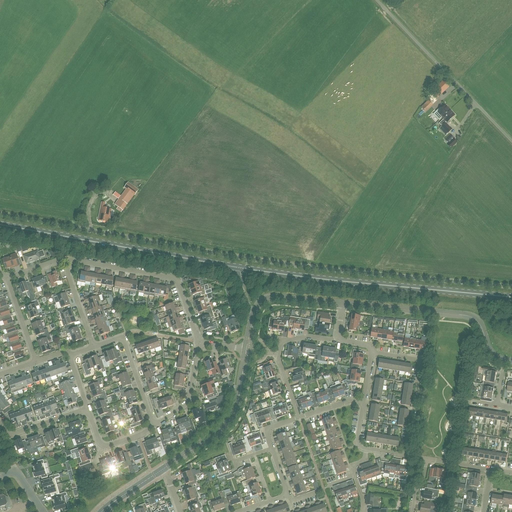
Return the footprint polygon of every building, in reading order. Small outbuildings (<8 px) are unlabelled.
[(434,90),(435,91),(440,95),(448,87),(443,81),(434,90)] [(429,100),(421,107),(425,111),(432,104),(429,100)] [(442,118),(442,117),(450,110),(445,105),(442,108),(440,107),(433,114),(439,121),(442,118)] [(450,110),(442,117),(442,118),(443,119),(439,123),(441,126),(447,133),(451,129),(446,123),(454,115),(450,110)] [(119,199),(115,204),(118,207),(123,210),(123,211),(132,198),(134,195),(135,195),(139,190),(135,188),(128,183),(124,188),(126,190),(119,199)] [(109,222),(111,209),(104,208),(105,203),(102,202),(98,220),(109,222)] [(39,252),(38,252),(37,251),(24,256),(26,263),(40,258),(40,257),(41,257),(42,257),(42,256),(42,255),(42,254),(42,253),(41,252),(40,251),(39,252)] [(12,267),(12,268),(19,265),(16,254),(10,256),(10,257),(3,260),(6,269),(12,267)] [(85,282),(87,271),(84,271),(84,273),(81,272),(81,273),(79,272),(77,282),(85,283),(85,282)] [(58,277),(59,277),(58,275),(57,275),(56,272),(47,274),(52,287),(58,286),(57,283),(59,282),(58,277)] [(45,283),(43,276),(37,278),(40,287),(45,285),(46,289),(50,288),(48,282),(45,283)] [(190,290),(200,287),(197,278),(190,277),(189,280),(192,280),(193,284),(189,285),(190,288),(189,289),(190,290)] [(40,287),(37,278),(31,280),(34,286),(31,287),(33,294),(38,292),(37,290),(38,289),(38,288),(40,287)] [(25,282),(22,283),(19,284),(21,289),(18,290),(20,294),(22,293),(26,292),(28,297),(29,297),(31,302),(35,301),(33,294),(31,287),(27,288),(25,282)] [(209,290),(207,285),(200,287),(190,290),(190,292),(191,293),(192,295),(199,293),(200,296),(201,296),(206,294),(211,293),(210,290),(209,290)] [(166,295),(166,292),(170,293),(171,290),(171,289),(171,287),(167,286),(166,287),(161,286),(160,296),(164,297),(164,299),(166,300),(167,299),(168,295),(166,295)] [(55,304),(68,299),(66,293),(60,295),(59,293),(53,295),(54,297),(53,298),(55,304)] [(204,301),(208,300),(206,294),(201,296),(202,299),(195,301),(195,302),(194,303),(195,305),(196,306),(196,307),(205,304),(204,301)] [(100,301),(98,296),(90,299),(89,297),(86,298),(84,299),(85,302),(87,302),(88,302),(89,302),(90,305),(98,302),(100,301)] [(64,307),(70,305),(68,299),(55,304),(58,309),(57,310),(58,312),(59,312),(65,310),(64,307)] [(28,313),(37,310),(35,307),(39,306),(37,300),(35,301),(31,302),(32,305),(26,307),(28,313)] [(100,307),(98,302),(90,305),(91,307),(87,308),(88,311),(100,307)] [(178,307),(177,305),(174,306),(173,303),(165,306),(167,311),(178,307)] [(198,313),(206,310),(207,313),(212,311),(210,306),(206,307),(205,304),(196,307),(198,313)] [(10,314),(8,309),(6,309),(5,306),(0,307),(0,317),(1,317),(8,314),(8,315),(10,314)] [(104,311),(102,306),(100,307),(88,311),(89,313),(92,312),(93,315),(104,311)] [(177,314),(176,311),(179,310),(178,307),(167,311),(168,317),(177,314)] [(44,314),(42,315),(41,312),(38,313),(37,310),(28,313),(30,319),(36,317),(37,319),(43,317),(45,317),(44,314)] [(74,316),(72,310),(66,313),(65,310),(59,312),(62,320),(74,316)] [(94,317),(88,320),(89,322),(105,316),(104,311),(93,315),(94,317)] [(210,318),(214,317),(212,311),(207,313),(206,313),(207,316),(200,319),(202,324),(211,321),(210,318)] [(331,319),(330,319),(330,318),(324,317),(324,313),(318,312),(317,318),(320,319),(319,322),(329,324),(330,323),(331,323),(331,319)] [(9,318),(8,315),(8,314),(1,317),(0,317),(0,321),(3,321),(4,325),(11,323),(13,322),(11,317),(9,318)] [(167,323),(170,322),(182,318),(181,315),(178,316),(177,314),(168,317),(166,318),(167,323)] [(74,316),(62,320),(65,329),(71,327),(70,324),(76,322),(74,316)] [(96,322),(97,325),(105,322),(107,321),(107,318),(106,317),(105,316),(89,322),(90,324),(96,322)] [(231,332),(239,329),(236,319),(236,318),(235,317),(235,316),(234,316),(231,317),(231,318),(227,319),(231,332)] [(34,330),(42,327),(40,321),(44,320),(43,317),(37,319),(38,322),(32,324),(34,330)] [(290,317),(289,321),(289,323),(288,327),(293,328),(293,329),(294,330),(296,331),(297,330),(298,330),(299,321),(300,321),(300,318),(290,317)] [(172,327),(180,324),(179,321),(183,320),(182,318),(170,322),(167,323),(169,328),(172,327)] [(289,323),(289,321),(279,320),(279,322),(278,331),(283,332),(284,327),(288,327),(289,323)] [(218,328),(216,323),(212,324),(211,321),(202,324),(204,330),(211,328),(212,330),(218,328)] [(107,327),(105,322),(97,325),(98,328),(94,329),(95,331),(107,327)] [(330,325),(329,325),(329,324),(319,322),(319,326),(316,326),(315,332),(321,333),(322,329),(328,330),(329,329),(329,330),(330,329),(330,326),(330,325)] [(12,326),(11,323),(4,325),(0,326),(0,329),(1,329),(2,331),(6,329),(7,334),(14,331),(14,332),(16,331),(14,326),(12,326)] [(180,336),(185,334),(183,328),(182,329),(180,324),(172,327),(174,332),(178,331),(180,336)] [(49,334),(48,332),(47,329),(44,330),(42,327),(34,330),(36,336),(42,334),(43,337),(50,334),(49,334)] [(80,333),(79,333),(80,332),(79,329),(78,329),(78,328),(71,330),(71,327),(65,329),(63,330),(64,333),(66,332),(67,334),(70,333),(71,336),(80,333)] [(109,327),(107,327),(95,331),(96,334),(99,333),(100,335),(108,333),(110,332),(109,327)] [(15,335),(14,332),(14,331),(7,334),(2,335),(3,337),(4,337),(5,339),(9,338),(10,342),(17,340),(19,339),(17,334),(15,335)] [(82,339),(80,333),(71,336),(72,340),(69,341),(71,346),(77,344),(76,341),(82,339)] [(48,344),(47,341),(51,340),(49,336),(50,336),(50,334),(43,337),(44,339),(38,341),(40,347),(48,344)] [(160,347),(157,339),(152,340),(155,349),(160,347)] [(18,343),(17,340),(10,342),(5,344),(6,346),(7,346),(7,348),(12,346),(13,351),(20,348),(20,349),(22,348),(20,343),(18,343)] [(155,349),(152,340),(146,342),(149,351),(155,349)] [(149,351),(146,342),(141,344),(144,352),(149,351)] [(188,353),(189,347),(187,346),(188,343),(181,342),(180,351),(188,353)] [(51,347),(50,348),(48,344),(40,347),(42,353),(48,351),(49,354),(55,352),(54,349),(52,350),(51,347)] [(144,352),(141,344),(136,346),(138,354),(144,352)] [(308,354),(310,345),(303,344),(302,350),(299,349),(299,350),(298,356),(301,357),(302,353),(308,354)] [(315,351),(316,346),(310,345),(308,354),(308,357),(314,358),(315,358),(314,360),(316,361),(317,361),(317,360),(318,358),(319,353),(319,352),(315,351)] [(328,358),(329,348),(329,347),(324,346),(324,347),(323,347),(322,354),(319,353),(318,358),(317,360),(324,362),(325,357),(328,358)] [(291,361),(297,362),(298,356),(299,350),(295,349),(296,348),(289,347),(288,352),(284,351),(284,356),(292,357),(291,361)] [(337,364),(338,356),(335,356),(336,349),(335,349),(335,348),(331,347),(330,348),(329,348),(328,358),(327,361),(334,362),(334,363),(337,364)] [(21,352),(20,349),(20,348),(13,351),(5,353),(6,356),(8,356),(8,357),(13,355),(15,360),(17,359),(25,356),(23,351),(21,352)] [(119,350),(116,352),(115,350),(114,349),(111,350),(111,351),(109,352),(112,361),(115,360),(116,364),(123,361),(119,350)] [(363,360),(363,355),(360,354),(361,351),(353,350),(352,359),(353,359),(363,360)] [(112,361),(109,352),(108,352),(107,352),(107,351),(104,352),(104,353),(104,354),(103,354),(105,360),(102,361),(104,368),(109,366),(110,363),(109,362),(112,361)] [(99,362),(96,356),(90,358),(90,359),(91,359),(93,367),(96,366),(97,368),(98,368),(99,371),(101,370),(102,372),(103,372),(105,371),(104,368),(102,361),(99,362)] [(91,359),(90,359),(84,361),(87,367),(83,369),(86,376),(91,374),(90,372),(91,371),(91,369),(94,368),(93,367),(91,359)] [(229,368),(226,359),(219,362),(222,369),(219,370),(220,373),(221,376),(227,374),(226,369),(229,368)] [(362,366),(363,360),(353,359),(352,363),(351,363),(350,367),(358,368),(358,365),(362,366)] [(57,361),(61,374),(66,372),(66,374),(68,374),(64,363),(61,365),(59,360),(57,361)] [(212,360),(210,361),(209,360),(204,362),(206,366),(207,366),(208,371),(212,370),(213,375),(214,375),(220,373),(219,370),(217,366),(214,367),(212,360)] [(61,374),(57,361),(55,362),(56,366),(53,367),(57,378),(58,377),(57,375),(61,374)] [(186,370),(187,364),(178,362),(176,371),(183,372),(183,369),(186,370)] [(142,369),(144,375),(152,372),(156,371),(155,368),(151,369),(149,364),(149,363),(148,364),(143,366),(144,368),(142,369)] [(57,378),(53,367),(50,368),(48,364),(46,365),(51,377),(55,376),(56,378),(57,378)] [(51,377),(46,365),(44,366),(46,370),(42,371),(46,381),(47,381),(47,379),(51,377)] [(273,371),(271,366),(268,367),(267,365),(259,367),(260,370),(262,370),(264,375),(273,371)] [(360,377),(361,372),(358,371),(358,368),(350,367),(350,370),(351,370),(350,375),(360,377)] [(495,378),(496,372),(491,372),(492,369),(483,367),(483,370),(484,371),(483,376),(486,377),(495,378)] [(46,381),(42,371),(39,372),(38,368),(36,369),(40,381),(44,380),(45,382),(46,381)] [(40,381),(36,369),(33,369),(35,373),(31,375),(35,385),(36,385),(36,383),(40,381)] [(307,382),(304,374),(303,374),(301,369),(294,371),(295,375),(291,377),(294,383),(298,381),(299,384),(304,382),(307,382)] [(184,382),(185,376),(182,375),(183,372),(176,371),(175,380),(184,382)] [(275,377),(273,371),(264,375),(265,377),(264,378),(264,379),(265,383),(273,381),(272,378),(275,377)] [(33,386),(30,375),(26,376),(25,372),(23,373),(27,386),(31,384),(32,386),(33,386)] [(129,379),(127,373),(121,375),(120,372),(112,375),(113,378),(115,377),(116,380),(119,379),(121,382),(129,379)] [(154,377),(152,372),(144,375),(146,380),(154,377)] [(27,386),(23,373),(21,374),(22,378),(19,379),(22,389),(28,388),(27,386)] [(359,382),(360,377),(350,375),(350,381),(346,380),(343,381),(343,384),(346,391),(349,390),(347,385),(350,384),(354,385),(356,384),(357,382),(359,382)] [(22,389),(19,379),(15,380),(14,376),(12,377),(17,391),(22,389)] [(17,391),(12,377),(10,377),(11,382),(8,383),(12,393),(17,391)] [(156,383),(154,377),(146,380),(148,386),(156,383)] [(494,383),(495,378),(486,377),(486,382),(483,382),(483,384),(489,385),(489,383),(494,383)] [(100,389),(99,386),(102,384),(101,382),(102,381),(101,378),(94,381),(95,384),(89,386),(91,392),(100,389)] [(131,385),(129,379),(121,382),(122,385),(118,386),(120,392),(126,390),(125,387),(131,385)] [(202,392),(215,387),(212,379),(206,381),(207,384),(201,386),(202,389),(201,389),(202,392)] [(183,387),(184,382),(175,380),(174,389),(180,390),(181,387),(183,387)] [(62,389),(74,385),(73,383),(70,384),(69,381),(67,381),(60,384),(62,389)] [(279,388),(277,382),(274,383),(273,381),(265,383),(263,384),(262,385),(263,387),(265,388),(266,388),(269,388),(270,391),(279,388)] [(159,391),(156,383),(148,386),(150,391),(152,390),(153,393),(159,391)] [(346,391),(343,384),(341,384),(340,384),(335,385),(336,388),(339,397),(344,395),(343,392),(346,391)] [(492,394),(493,388),(489,388),(489,385),(483,384),(481,384),(481,387),(482,387),(481,392),(484,392),(484,393),(492,394)] [(73,392),(72,388),(75,387),(74,385),(62,389),(64,395),(73,392)] [(339,397),(336,388),(335,385),(330,387),(330,388),(327,389),(330,397),(333,396),(334,399),(339,397)] [(218,396),(216,390),(215,387),(202,392),(203,395),(204,394),(205,397),(211,394),(212,398),(218,396)] [(268,391),(270,396),(271,399),(278,397),(280,396),(279,395),(280,393),(281,393),(280,391),(281,390),(280,388),(279,388),(270,391),(268,391)] [(106,395),(104,391),(101,392),(100,389),(91,392),(93,398),(99,396),(100,399),(108,396),(108,394),(106,395)] [(330,397),(327,389),(325,390),(325,391),(320,393),(323,402),(328,400),(327,397),(330,397)] [(135,397),(133,391),(127,393),(126,390),(120,392),(122,398),(126,396),(127,400),(135,397)] [(66,400),(78,396),(77,394),(74,395),(73,392),(64,395),(66,400)] [(311,403),(314,402),(311,394),(310,392),(306,393),(307,395),(303,396),(307,408),(312,406),(311,403)] [(323,402),(320,393),(316,395),(315,392),(311,394),(314,402),(317,401),(318,404),(323,402)] [(492,399),(492,394),(484,393),(483,398),(481,398),(480,400),(486,401),(487,399),(492,399)] [(77,403),(75,399),(78,398),(78,396),(66,400),(68,405),(77,403)] [(107,407),(106,403),(108,402),(107,399),(109,398),(108,396),(100,399),(102,402),(96,404),(96,405),(95,406),(96,408),(97,409),(98,410),(106,407),(107,407)] [(175,402),(173,396),(164,399),(167,407),(173,405),(172,403),(175,402)] [(307,408),(303,396),(298,398),(298,399),(295,400),(298,408),(301,407),(302,410),(307,408)] [(57,408),(54,400),(53,397),(48,399),(49,402),(53,413),(55,412),(54,409),(57,408)] [(137,403),(135,397),(127,400),(128,403),(124,404),(126,410),(132,408),(131,405),(137,403)] [(217,408),(218,405),(216,397),(209,400),(211,403),(210,405),(205,406),(207,413),(217,410),(217,408)] [(167,407),(164,399),(156,402),(158,408),(161,407),(162,409),(167,407)] [(5,409),(10,406),(7,401),(0,405),(0,408),(1,408),(3,411),(5,409)] [(53,413),(49,402),(43,403),(46,412),(50,411),(51,414),(53,413)] [(286,412),(289,411),(287,406),(286,403),(283,404),(282,402),(277,404),(278,407),(278,408),(282,417),(287,415),(286,412)] [(46,412),(43,403),(38,405),(42,417),(44,416),(43,413),(46,412)] [(42,417),(38,405),(33,407),(36,416),(39,414),(40,417),(42,417)] [(113,415),(112,413),(111,409),(107,410),(106,407),(98,410),(100,416),(106,414),(107,417),(113,415)] [(282,417),(278,408),(278,407),(273,408),(270,409),(272,416),(275,415),(276,419),(282,417)] [(34,416),(31,408),(25,410),(29,421),(31,420),(30,417),(34,416)] [(141,415),(139,409),(133,411),(132,408),(126,410),(128,415),(132,414),(133,418),(141,415)] [(272,416),(270,409),(270,408),(262,411),(262,413),(266,422),(271,420),(270,417),(272,416)] [(199,409),(198,409),(197,409),(196,409),(195,409),(195,410),(194,410),(192,411),(195,420),(198,419),(200,424),(207,421),(204,415),(201,416),(199,409)] [(29,421),(25,410),(20,412),(23,420),(26,419),(27,422),(29,421)] [(266,422),(262,413),(262,411),(254,414),(256,422),(259,421),(260,424),(266,422)] [(23,420),(20,412),(15,413),(19,427),(21,427),(20,421),(23,420)] [(19,427),(15,413),(9,415),(12,424),(15,423),(17,428),(19,427)] [(111,422),(115,420),(113,416),(113,415),(107,417),(108,420),(102,422),(104,428),(112,425),(111,422)] [(144,421),(141,415),(133,418),(134,421),(133,421),(133,422),(132,422),(132,423),(132,424),(130,425),(131,428),(134,427),(139,426),(138,423),(144,421)] [(195,429),(193,423),(190,424),(187,418),(187,417),(186,417),(182,418),(182,419),(182,420),(185,429),(188,428),(189,431),(191,430),(193,435),(196,434),(195,429)] [(323,426),(336,421),(335,419),(332,420),(331,417),(321,420),(323,426)] [(181,434),(186,432),(185,429),(182,420),(177,422),(179,428),(176,429),(177,434),(178,435),(181,434)] [(82,425),(81,425),(79,421),(69,424),(71,428),(66,430),(68,436),(76,434),(75,431),(82,428),(82,425)] [(325,431),(334,427),(333,425),(337,424),(336,421),(323,426),(325,431)] [(114,431),(112,425),(104,428),(106,434),(112,432),(113,435),(113,434),(115,434),(119,433),(118,429),(114,431)] [(327,436),(339,431),(339,429),(335,430),(334,427),(325,431),(327,436)] [(174,435),(172,428),(171,428),(167,429),(167,430),(171,442),(179,439),(178,435),(177,434),(174,435)] [(167,443),(171,442),(167,430),(166,430),(165,429),(162,431),(161,431),(162,432),(161,432),(163,438),(160,439),(162,444),(165,454),(166,454),(168,452),(165,444),(167,443)] [(61,435),(58,436),(56,430),(50,431),(50,432),(51,432),(53,440),(54,440),(56,439),(57,443),(60,442),(61,443),(62,444),(64,443),(62,439),(62,437),(61,435)] [(328,441),(338,438),(337,435),(340,434),(339,431),(327,436),(328,441)] [(51,432),(50,432),(45,434),(47,441),(44,442),(46,446),(46,448),(51,446),(50,443),(54,441),(54,440),(53,440),(51,432)] [(261,443),(260,440),(263,439),(262,439),(260,432),(256,433),(255,433),(252,434),(256,445),(261,443)] [(275,442),(288,438),(286,432),(277,436),(278,439),(274,440),(275,442)] [(71,440),(75,439),(77,445),(87,442),(84,435),(79,437),(78,434),(70,437),(71,440)] [(256,445),(252,434),(246,435),(247,436),(244,437),(245,440),(246,445),(247,445),(249,444),(250,447),(256,445)] [(41,442),(39,435),(33,437),(36,446),(37,446),(37,448),(40,447),(41,448),(46,446),(44,442),(44,441),(41,442)] [(36,446),(33,437),(28,439),(30,445),(27,447),(28,451),(29,452),(35,450),(34,447),(36,446)] [(159,445),(156,438),(151,440),(154,449),(157,448),(160,458),(165,454),(162,444),(159,445)] [(280,446),(290,443),(288,438),(275,442),(276,444),(279,443),(280,446)] [(330,446),(343,441),(342,439),(339,440),(338,438),(328,441),(330,446)] [(26,445),(23,446),(21,440),(15,442),(16,446),(14,446),(13,447),(14,450),(15,450),(17,449),(18,451),(22,449),(23,453),(28,451),(27,447),(26,445)] [(154,449),(151,440),(146,442),(148,449),(145,450),(147,456),(153,454),(152,450),(154,449)] [(246,452),(245,449),(248,448),(247,445),(246,445),(245,440),(237,443),(237,445),(241,454),(246,452)] [(332,451),(341,448),(341,445),(344,444),(343,441),(330,446),(332,451)] [(241,454),(237,445),(232,446),(231,443),(228,444),(231,452),(234,451),(235,456),(241,454)] [(279,452),(291,448),(290,443),(280,446),(281,449),(278,450),(279,452)] [(130,449),(133,458),(134,461),(144,458),(140,448),(137,449),(136,447),(130,449)] [(88,449),(87,449),(87,448),(81,451),(80,448),(74,450),(70,451),(71,454),(73,454),(75,453),(77,458),(80,457),(89,454),(89,453),(88,449)] [(293,453),(291,448),(279,452),(279,455),(283,453),(284,456),(293,453)] [(331,459),(344,455),(343,453),(340,454),(339,451),(329,454),(331,459)] [(124,468),(131,465),(128,459),(126,453),(123,454),(123,452),(116,454),(119,463),(122,462),(124,468)] [(295,458),(293,453),(284,456),(285,459),(281,460),(282,463),(295,458)] [(91,458),(90,455),(89,455),(89,454),(80,457),(82,463),(79,464),(80,467),(86,465),(85,462),(91,460),(91,459),(91,458)] [(342,461),(342,459),(345,457),(344,455),(331,459),(333,465),(342,461)] [(113,465),(111,458),(110,458),(110,457),(106,459),(106,460),(109,469),(110,472),(118,469),(116,464),(113,465)] [(229,466),(227,460),(220,463),(219,462),(221,461),(220,457),(214,459),(216,464),(215,464),(217,470),(229,466)] [(287,467),(297,463),(295,458),(282,463),(283,465),(286,464),(287,467)] [(109,469),(106,460),(105,460),(104,459),(101,460),(101,462),(100,462),(101,463),(102,468),(99,469),(101,475),(104,474),(110,472),(109,469)] [(37,462),(37,465),(33,466),(34,471),(34,472),(45,469),(43,460),(37,462)] [(335,470),(347,465),(347,463),(343,464),(342,461),(333,465),(335,470)] [(381,475),(378,468),(381,467),(381,463),(377,465),(377,466),(374,467),(373,464),(370,465),(371,468),(373,468),(376,477),(381,475)] [(389,465),(389,463),(388,463),(387,465),(385,464),(385,468),(381,467),(378,468),(381,475),(382,475),(382,476),(388,477),(390,465),(389,465)] [(400,467),(402,467),(402,465),(402,464),(400,463),(399,466),(395,466),(394,475),(393,478),(394,478),(398,479),(400,467)] [(86,465),(79,468),(81,474),(85,473),(86,476),(95,473),(93,467),(90,468),(89,464),(86,465)] [(194,469),(192,470),(190,464),(187,466),(189,471),(182,474),(184,479),(195,475),(200,474),(199,471),(196,472),(196,470),(194,469)] [(299,471),(297,465),(288,468),(289,472),(286,473),(286,475),(299,471)] [(337,475),(346,472),(345,469),(348,468),(347,465),(335,470),(337,475)] [(406,466),(402,465),(402,467),(400,467),(398,479),(405,480),(406,476),(407,477),(408,469),(405,469),(406,466)] [(224,474),(231,471),(229,466),(217,470),(219,475),(217,476),(218,478),(221,477),(225,476),(224,474)] [(245,470),(244,467),(240,468),(238,470),(239,473),(242,472),(241,471),(243,470),(245,475),(253,472),(252,467),(245,470)] [(371,478),(368,469),(364,471),(363,468),(361,469),(362,472),(363,471),(366,480),(371,478)] [(47,477),(45,469),(34,472),(34,471),(33,472),(34,474),(33,474),(34,477),(35,477),(35,478),(41,476),(41,479),(47,477)] [(438,478),(439,470),(433,469),(432,474),(429,474),(428,480),(428,482),(432,482),(432,480),(434,481),(435,478),(438,478)] [(479,481),(480,475),(474,474),(475,470),(469,469),(467,479),(470,480),(479,481)] [(447,477),(444,476),(445,471),(439,470),(438,478),(441,479),(441,482),(443,482),(443,484),(446,484),(447,477)] [(292,479),(301,476),(299,471),(286,475),(287,477),(291,476),(292,479)] [(360,477),(357,478),(360,486),(367,483),(366,480),(363,471),(362,472),(358,473),(360,477)] [(255,478),(253,472),(245,475),(242,477),(243,479),(246,477),(247,480),(245,481),(242,482),(243,485),(249,483),(248,480),(255,478)] [(50,479),(41,482),(43,489),(44,489),(44,488),(56,485),(55,478),(59,477),(58,474),(49,477),(50,479)] [(197,480),(195,475),(184,479),(186,484),(192,482),(193,484),(197,483),(196,481),(197,480)] [(290,485),(303,481),(301,476),(292,479),(293,482),(289,483),(290,485)] [(481,483),(479,482),(479,481),(470,480),(467,479),(465,489),(472,490),(472,486),(478,487),(479,487),(480,486),(481,483)] [(295,490),(305,487),(303,481),(290,485),(291,487),(294,486),(295,490)] [(251,491),(259,488),(257,483),(250,485),(249,483),(243,485),(244,488),(249,486),(251,491)] [(357,495),(354,486),(351,487),(350,484),(347,485),(347,486),(348,488),(349,488),(352,497),(357,495)] [(56,485),(44,488),(44,489),(46,495),(50,494),(51,497),(58,495),(59,494),(56,485)] [(195,487),(194,487),(193,485),(190,486),(191,488),(184,491),(185,496),(197,492),(195,487)] [(348,488),(347,486),(344,487),(345,489),(348,498),(352,497),(349,488),(348,488)] [(299,494),(306,491),(305,487),(295,490),(297,494),(296,494),(297,497),(300,496),(299,494)] [(261,493),(259,488),(251,491),(248,492),(248,494),(251,493),(252,496),(250,497),(251,500),(255,499),(254,496),(261,493)] [(348,498),(345,489),(341,490),(340,488),(338,488),(339,491),(340,491),(344,502),(348,500),(348,498)] [(439,490),(436,490),(430,489),(429,493),(423,492),(423,493),(422,493),(422,497),(423,497),(422,498),(431,500),(431,497),(438,498),(439,490)] [(476,501),(477,495),(471,494),(472,490),(465,489),(465,494),(468,496),(467,499),(476,501)] [(155,500),(164,497),(162,491),(153,493),(149,494),(151,498),(147,499),(150,505),(156,503),(155,500)] [(235,504),(232,496),(231,492),(225,494),(224,491),(222,492),(222,493),(225,500),(227,499),(230,506),(235,504)] [(240,502),(238,495),(241,494),(239,491),(237,492),(237,494),(232,496),(235,504),(240,502)] [(340,491),(339,491),(335,493),(339,504),(344,503),(344,502),(340,491)] [(66,502),(64,496),(67,496),(66,492),(59,494),(58,495),(58,498),(52,499),(54,505),(66,502)] [(198,498),(199,497),(197,492),(185,496),(187,501),(194,499),(195,502),(199,500),(198,500),(198,498)] [(225,508),(222,501),(225,500),(222,493),(219,494),(221,497),(222,500),(216,501),(219,510),(225,508)] [(8,497),(2,494),(0,495),(0,506),(5,505),(7,510),(10,510),(11,507),(8,497)] [(477,505),(477,502),(476,501),(467,499),(465,499),(464,502),(463,502),(462,508),(468,509),(469,506),(475,507),(475,506),(477,505)] [(200,503),(199,503),(199,500),(195,502),(196,504),(189,507),(191,511),(199,509),(202,508),(200,503)] [(219,510),(216,501),(211,503),(210,501),(208,502),(209,505),(212,505),(214,511),(219,510)] [(68,508),(66,502),(54,505),(53,505),(54,507),(53,508),(54,511),(55,510),(55,511),(61,509),(62,511),(68,510),(68,508)] [(289,511),(287,504),(284,505),(283,502),(281,503),(283,511),(289,511)] [(326,511),(324,504),(321,505),(320,502),(317,503),(320,511),(326,511)] [(144,511),(147,510),(147,508),(145,503),(138,506),(140,510),(136,511),(144,511)] [(420,511),(429,511),(429,509),(438,511),(439,505),(428,503),(428,506),(421,505),(420,511)]
